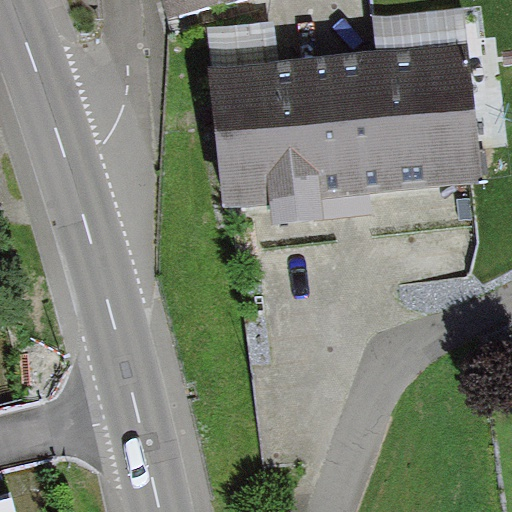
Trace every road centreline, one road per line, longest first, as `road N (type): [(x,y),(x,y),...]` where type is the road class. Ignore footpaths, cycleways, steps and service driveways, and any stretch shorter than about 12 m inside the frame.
road 1 (residential): [(329,511),(387,370),(419,340),(511,295)]
road 2 (tertiary): [(138,408),(63,152)]
road 3 (residential): [(124,0),(130,67),(123,106),(108,137),(63,152)]
road 4 (tertiary): [(63,152),(8,0)]
road 5 (residential): [(138,408),(0,442)]
